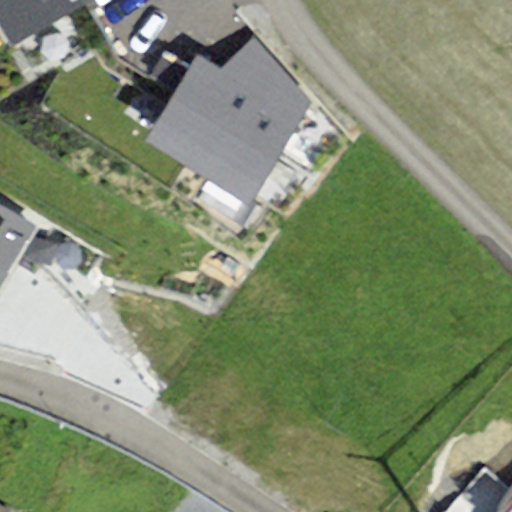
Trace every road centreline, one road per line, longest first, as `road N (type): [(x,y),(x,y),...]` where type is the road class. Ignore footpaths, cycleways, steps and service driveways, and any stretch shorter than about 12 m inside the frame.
road 1 (unclassified): [(511,253),(344,84),(279,0)]
road 2 (unclassified): [(259,511),(103,416),(0,379)]
